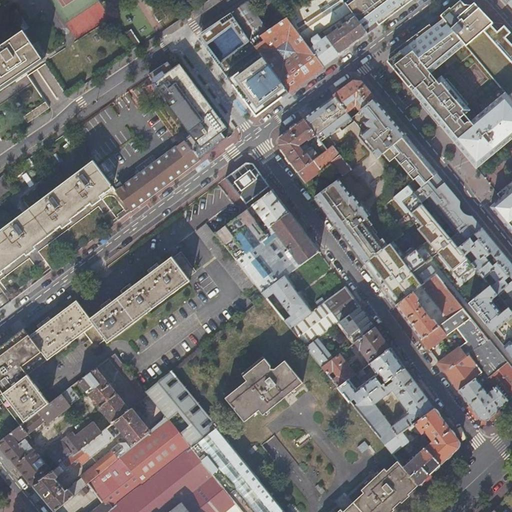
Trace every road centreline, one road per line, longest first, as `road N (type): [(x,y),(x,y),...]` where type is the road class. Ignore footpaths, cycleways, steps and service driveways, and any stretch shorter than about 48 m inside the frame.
road 1 (residential): [(492,460),(248,141)]
road 2 (residential): [(0,324),(248,141)]
road 3 (unknown): [(106,246),(133,276),(184,236),(213,261),(226,287),(219,315),(133,374)]
road 4 (residential): [(358,61),(511,255)]
road 5 (unclassified): [(0,162),(177,37)]
road 6 (residential): [(248,141),(358,61)]
road 7 (unclassified): [(177,37),(248,141)]
